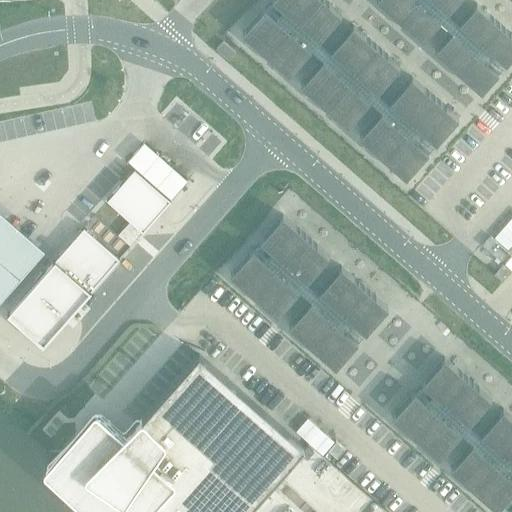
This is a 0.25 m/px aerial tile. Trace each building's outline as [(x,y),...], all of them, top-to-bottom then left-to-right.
[(325,0),(273,0),(318,40),(341,14),(325,0)] [(416,0),(376,0),(422,40),(440,20),(416,0)] [(433,0),(447,12),(457,0),(433,0)] [(511,34),(476,3),(459,22),(506,63),(511,56),(511,34)] [(264,7),(242,33),(288,74),(311,48),(264,7)] [(353,24),(330,50),(377,91),(400,66),(353,24)] [(451,31),(434,50),(481,92),(498,72),(451,31)] [(223,41),(216,48),(229,59),(235,52),(223,41)] [(55,51),(6,62),(11,85),(60,73),(55,51)] [(323,59),(300,84),(347,126),(370,100),(323,59)] [(412,76),(389,102),(436,143),(458,117),(412,76)] [(381,110),(359,136),(406,177),(428,151),(381,110)] [(134,168),(107,199),(130,220),(118,234),(130,245),(143,231),(170,200),(134,168)] [(0,300),(44,250),(0,211),(0,300)] [(282,214),(260,240),(307,281),(329,255),(282,214)] [(84,226),(7,314),(42,345),(119,258),(84,226)] [(490,236),(483,245),(500,261),(508,252),(490,236)] [(252,248),(229,275),(276,316),(299,289),(252,248)] [(503,264),(494,274),(502,280),(510,271),(503,264)] [(341,266),(319,292),(365,333),(388,307),(341,266)] [(311,300),(288,326),(335,367),(358,341),(311,300)] [(47,465),(47,466),(47,467),(48,468),(72,491),(95,511),(247,511),(305,447),(199,354),(141,419),(140,420),(140,419),(139,419),(138,419),(137,419),(136,419),(135,419),(134,420),(132,422),(131,424),(129,426),(127,428),(126,430),(125,430),(124,431),(123,431),(122,431),(118,428),(110,421),(102,414),(101,413),(100,413),(99,413),(89,423),(78,433),(68,443),(58,453),(48,463),(47,464),(47,465)] [(444,356),(422,382),(468,423),(491,398),(444,356)] [(414,391),(391,416),(438,458),(461,432),(414,391)] [(511,416),(503,408),(480,434),(511,461),(511,416)] [(336,441),(328,450),(337,458),(344,450),(344,449),(336,441)] [(511,476),(473,442),(450,468),(497,509),(511,491),(511,476)]
